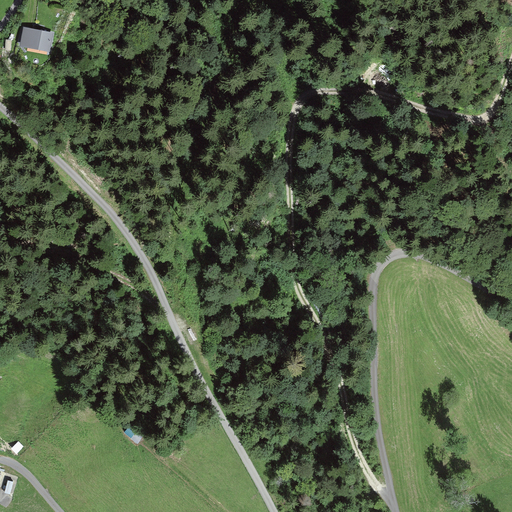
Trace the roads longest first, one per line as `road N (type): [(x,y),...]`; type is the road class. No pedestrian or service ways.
road 1 (track): [(393,505),(357,451),(326,342),(293,275),(293,113),(309,93),(359,89),(478,122),(492,113),(510,68)]
road 2 (track): [(0,106),(128,234),(266,511)]
road 3 (track): [(393,505),(374,398),(373,292),(382,264),(417,253),(511,302)]
road 4 (track): [(179,331),(175,234),(192,158),(242,14),(258,0)]
road 5 (track): [(0,225),(34,246),(105,268),(173,319)]
